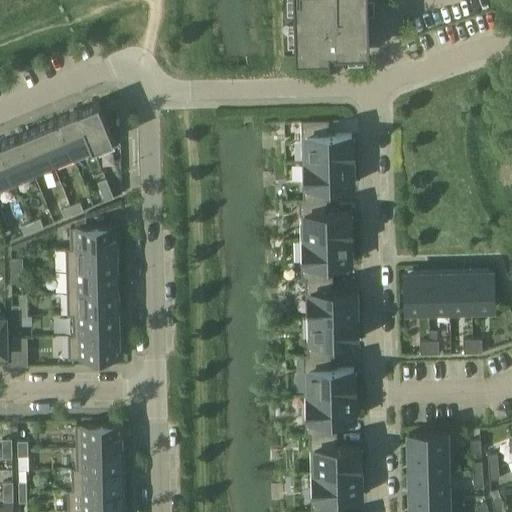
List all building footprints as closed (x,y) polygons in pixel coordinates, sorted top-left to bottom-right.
[(293,0),(295,55),(325,54),(329,55),(329,47),(334,47),(334,50),(335,50),(335,49),(368,48),(369,49),(369,40),(367,0),(293,0)] [(98,101),(78,110),(93,147),(114,139),(98,101)] [(78,110),(58,118),(73,155),(93,147),(78,110)] [(73,155),(58,118),(38,126),(53,164),(73,155)] [(351,133),(328,134),(328,120),(301,120),(302,160),(352,158),(351,133)] [(38,126),(18,134),(33,172),(53,164),(38,126)] [(18,134),(0,141),(0,148),(13,180),(33,172),(18,134)] [(0,185),(13,180),(0,148),(0,185)] [(353,184),(352,158),(302,160),(303,198),(299,198),(299,199),(330,198),(329,184),(353,184)] [(101,191),(109,187),(105,178),(97,181),(101,191)] [(109,187),(101,191),(105,200),(114,196),(109,187)] [(305,238),(350,236),(349,211),(326,212),(326,199),(330,199),(330,198),(299,199),(300,214),(304,214),(305,238)] [(80,200),(70,204),(74,213),(83,209),(80,200)] [(74,213),(70,204),(61,208),(64,217),(74,213)] [(75,219),(76,225),(86,225),(86,215),(75,219)] [(30,221),(34,230),(43,226),(40,217),(30,221)] [(34,230),(30,221),(21,225),(24,233),(34,230)] [(86,225),(76,225),(70,226),(71,247),(66,247),(66,249),(119,247),(118,224),(86,225)] [(351,262),(350,236),(305,238),(305,262),(301,262),(301,277),(332,276),(332,275),(328,275),(327,262),(351,262)] [(119,248),(119,247),(66,249),(66,270),(117,269),(117,248),(119,248)] [(11,257),(11,272),(21,271),(25,271),(25,257),(11,257)] [(118,290),(117,269),(66,270),(67,292),(118,290)] [(493,269),(470,270),(471,307),(494,307),(493,269)] [(427,271),(428,309),(450,308),(449,270),(427,271)] [(450,308),(471,307),(470,270),(449,270),(450,308)] [(11,282),(21,281),(21,271),(11,272),(11,282)] [(405,309),(428,309),(427,271),(404,272),(405,309)] [(332,276),(301,277),(305,277),(306,292),(310,292),(311,315),(356,314),(355,289),(332,290),(332,276)] [(118,311),(118,290),(67,292),(68,313),(121,312),(121,311),(118,311)] [(11,304),(12,315),(21,315),(21,304),(11,304)] [(68,334),(68,335),(121,334),(121,312),(68,313),(68,314),(72,314),(73,334),(68,334)] [(303,355),(334,354),(334,340),(357,339),(356,314),(311,315),(312,339),(307,340),(307,354),(303,354),(303,355)] [(12,325),(22,325),(21,315),(12,315),(12,325)] [(88,361),(100,361),(100,357),(122,356),(121,334),(68,335),(69,357),(88,357),(88,361)] [(12,336),(12,348),(27,348),(27,336),(12,336)] [(463,351),(473,351),(472,338),(463,338),(463,351)] [(472,338),(473,351),(482,351),(482,338),(472,338)] [(420,353),(429,352),(429,339),(420,339),(420,353)] [(438,339),(429,339),(429,352),(439,352),(438,339)] [(353,367),(330,368),(330,355),(334,354),(303,355),(305,394),(354,392),(353,367)] [(355,417),(354,392),(305,394),(309,394),(310,417),(305,418),(305,433),(336,432),(336,431),(332,431),(331,418),(355,417)] [(73,424),(74,446),(124,445),(123,422),(73,424)] [(409,453),(447,452),(446,430),(409,431),(409,453)] [(310,448),(314,448),(315,471),(360,470),(359,445),(336,446),(336,432),(305,433),(306,433),(310,433),(310,448)] [(11,438),(2,438),(2,448),(12,447),(11,438)] [(480,438),(471,439),(471,452),(481,451),(480,438)] [(18,440),(18,448),(28,448),(28,440),(18,440)] [(70,468),(125,467),(124,445),(74,446),(75,467),(70,467),(70,468)] [(2,457),(12,457),(12,447),(2,448),(2,457)] [(447,452),(409,453),(410,475),(447,474),(447,452)] [(488,453),(488,466),(498,465),(497,453),(488,453)] [(472,461),(473,474),(483,473),(482,460),(472,461)] [(499,478),(498,465),(488,466),(489,478),(499,478)] [(125,488),(125,467),(70,468),(70,488),(66,489),(66,490),(125,488)] [(361,495),(360,470),(315,471),(316,495),(311,495),(312,510),(308,510),(338,510),(338,496),(361,495)] [(484,485),(483,473),(473,474),(474,486),(484,485)] [(411,497),(448,496),(447,474),(410,475),(411,497)] [(3,491),(13,490),(12,481),(3,481),(3,491)] [(66,490),(66,511),(99,511),(126,510),(125,488),(66,490)] [(13,500),(13,490),(3,491),(3,500),(13,500)] [(448,511),(448,496),(411,497),(410,511),(448,511)] [(501,496),(492,499),(495,511),(504,509),(501,496)] [(488,511),(486,502),(477,504),(478,511),(488,511)]
